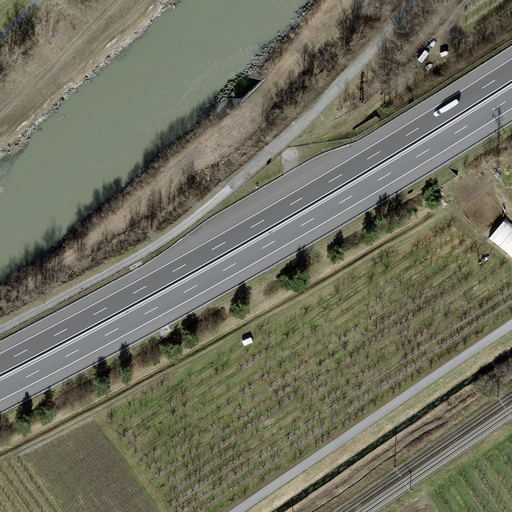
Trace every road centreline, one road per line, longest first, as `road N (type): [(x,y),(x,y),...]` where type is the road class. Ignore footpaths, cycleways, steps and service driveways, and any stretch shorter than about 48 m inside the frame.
road 1 (motorway): [(511,67),(259,222),(0,362)]
road 2 (motorway): [(0,390),(294,230),(511,97)]
road 3 (unclassified): [(413,0),(305,120),(189,221),(0,329)]
road 4 (unclassified): [(239,511),(511,326)]
